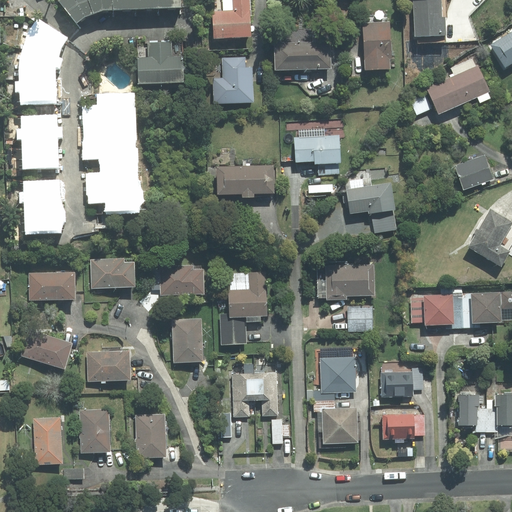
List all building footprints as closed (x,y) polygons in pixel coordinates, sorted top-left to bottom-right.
[(59,0),(56,3),(62,15),(69,28),(96,15),(176,13),(175,0),(59,0)] [(246,0),(232,0),(233,14),(211,14),(212,42),(248,41),(246,0)] [(439,0),(413,0),(413,40),(448,41),(448,18),(439,18),(439,0)] [(387,24),(361,25),(359,45),(361,59),(360,74),(386,74),(387,24)] [(19,84),(20,107),(46,108),(47,85),(47,72),(49,62),(53,50),(61,42),(35,27),(26,38),(22,54),(18,67),(19,84)] [(511,63),(511,32),(488,47),(501,70),(511,63)] [(329,43),(273,45),(271,74),(327,72),(329,43)] [(169,45),(146,45),(146,60),(134,61),(134,88),(178,87),(178,60),(169,60),(169,45)] [(245,60),(223,61),(223,79),(216,79),(216,106),(251,105),(250,70),(245,70),(245,60)] [(486,97),(474,69),(424,91),(435,118),(486,97)] [(122,103),(103,104),(103,113),(88,114),(88,133),(102,132),(102,147),(88,147),(88,156),(100,155),(100,169),(124,168),(122,103)] [(50,125),(21,125),(22,169),(49,170),(50,125)] [(336,139),(292,140),(293,165),(311,164),(311,168),(337,167),(336,139)] [(483,158),(453,167),(460,194),(491,183),(483,158)] [(270,168),(213,169),(214,198),(238,198),(238,202),(249,201),(249,197),(271,196),(270,168)] [(129,172),(107,172),(107,179),(91,179),(92,203),(106,203),(106,214),(129,214),(129,172)] [(391,184),(343,189),(346,217),(363,215),(364,220),(369,219),(371,237),(397,234),(391,184)] [(51,188),(23,188),(24,234),(51,233),(51,188)] [(510,226),(486,213),(465,250),(497,270),(505,254),(496,249),(510,226)] [(122,260),(90,260),(90,289),(131,290),(131,265),(122,265),(122,260)] [(372,267),(324,267),(324,303),(344,303),(344,299),(372,299),(372,267)] [(191,268),(159,268),(159,297),(200,298),(201,273),(191,272),(191,268)] [(71,276),(28,275),(27,304),(70,305),(71,276)] [(263,275),(246,275),(247,292),(225,292),(226,315),(218,315),(219,348),(245,347),(244,320),(264,319),(263,275)] [(511,291),(502,292),(502,310),(511,309),(511,291)] [(497,295),(420,299),(421,329),(498,327),(497,295)] [(372,307),(346,307),(346,332),(372,333),(372,307)] [(199,322),(171,322),(171,365),(199,365),(199,322)] [(70,347),(27,331),(18,358),(60,373),(70,347)] [(126,354),(85,354),(85,384),(126,383),(126,354)] [(353,359),(320,361),(320,395),(354,394),(353,359)] [(277,372),(230,375),(232,419),(246,418),(245,403),(261,403),(261,417),(280,416),(277,372)] [(422,374),(378,374),(379,400),(412,400),(411,390),(423,390),(422,374)] [(511,405),(511,397),(455,397),(455,431),(511,432),(511,405)] [(354,410),(320,411),(320,445),(354,445),(354,410)] [(106,412),(78,412),(79,455),(106,455),(106,412)] [(424,416),(379,416),(380,441),(392,441),(392,445),(400,445),(400,441),(411,441),(411,438),(424,438),(424,416)] [(163,417),(134,417),(134,460),(162,460),(163,417)] [(58,420),(31,421),(33,467),(59,466),(58,420)] [(281,421),(270,420),(269,445),(280,445),(280,437),(288,438),(288,426),(281,425),(281,421)] [(82,482),(82,470),(61,470),(61,481),(82,482)]
